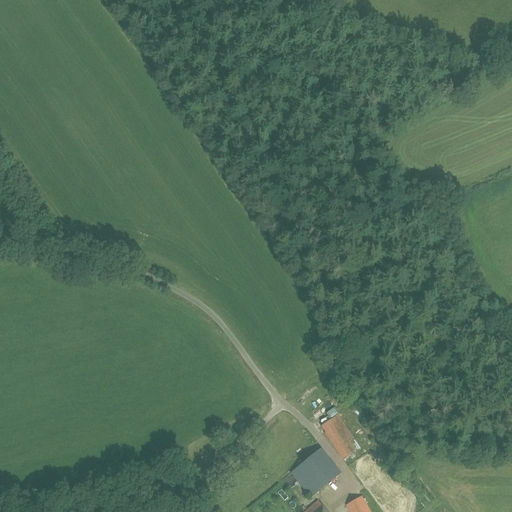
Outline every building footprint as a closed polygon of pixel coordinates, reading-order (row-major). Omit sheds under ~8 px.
[(337,424),(342,421),(338,415),(322,425),(326,432),(344,459),(356,451),(337,424)] [(358,428),(363,433),(367,430),(362,424),(358,428)] [(292,473),(311,497),(335,477),(315,454),(292,473)] [(346,505),(350,511),(370,511),(362,496),(346,505)] [(328,511),(319,501),(305,511),(328,511)]
